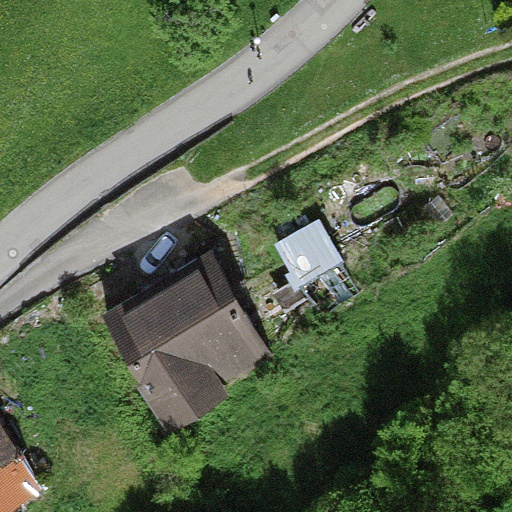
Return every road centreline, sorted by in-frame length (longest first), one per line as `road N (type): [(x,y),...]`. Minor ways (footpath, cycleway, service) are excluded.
road 1 (residential): [(337,0),(285,49),(131,150),(0,253)]
road 2 (track): [(511,53),(385,107),(180,212)]
road 3 (residential): [(180,212),(0,310)]
